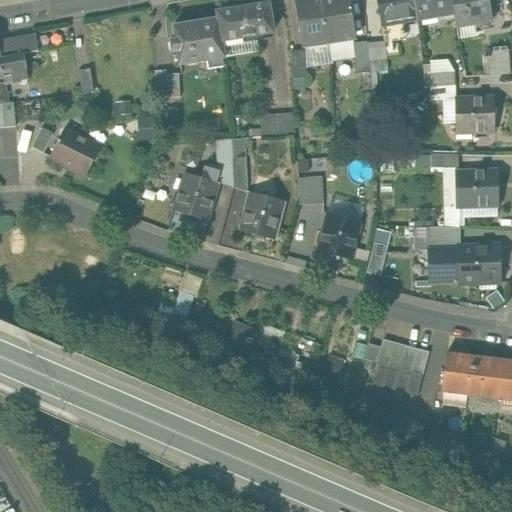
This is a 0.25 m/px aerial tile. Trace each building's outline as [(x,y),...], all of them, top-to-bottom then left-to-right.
[(321,0),(295,0),(303,46),(328,42),(321,0)] [(348,0),(321,0),(328,42),(354,38),(348,0)] [(414,0),(377,0),(382,25),(418,19),(414,0)] [(414,0),(418,19),(454,12),(451,0),(414,0)] [(489,0),(451,0),(454,12),(456,26),(493,20),(489,0)] [(268,4),(218,13),(219,19),(223,46),(256,40),(255,35),(273,32),(268,4)] [(219,19),(173,26),(175,40),(170,41),(172,52),(177,52),(179,65),(225,58),(223,46),(219,19)] [(0,57),(22,53),(38,51),(36,35),(0,41),(0,57)] [(386,41),(368,45),(371,72),(389,70),(386,41)] [(367,42),(353,43),(356,74),(370,73),(368,45),(367,42)] [(508,49),(484,51),(487,76),(510,74),(508,49)] [(305,50),(290,51),(292,79),(307,79),(305,50)] [(0,57),(0,82),(2,82),(3,82),(1,73),(11,72),(12,78),(26,76),(22,53),(0,57)] [(90,68),(78,70),(82,94),(94,92),(90,68)] [(167,74),(166,70),(155,71),(156,99),(168,98),(167,74)] [(454,72),(431,73),(431,86),(454,84),(454,72)] [(179,74),(167,74),(168,98),(180,98),(179,74)] [(454,84),(431,86),(431,100),(454,99),(454,84)] [(494,97),(455,99),(456,133),(495,131),(494,97)] [(13,102),(0,103),(0,127),(16,126),(13,102)] [(295,132),(295,113),(261,114),(262,133),(295,132)] [(53,134),(41,127),(31,147),(43,153),(53,134)] [(101,146),(64,128),(50,157),(63,163),(62,165),(85,177),(101,146)] [(230,139),(215,140),(218,182),(219,182),(233,187),(234,186),(230,139)] [(459,154),(432,154),(431,168),(459,168),(459,154)] [(246,157),(233,157),(234,187),(246,191),(248,184),(246,157)] [(497,170),(457,172),(459,206),(498,204),(497,170)] [(218,182),(186,172),(174,210),(208,220),(219,182),(218,182)] [(322,177),(298,179),(299,205),(323,203),(322,177)] [(284,201),(250,192),(241,230),(274,239),(284,201)] [(361,222),(328,213),(318,251),(352,260),(361,222)] [(430,227),(430,251),(460,249),(460,248),(460,228),(430,227)] [(367,272),(380,275),(388,247),(374,243),(367,272)] [(499,246),(460,248),(460,249),(461,280),(461,282),(501,280),(499,246)] [(429,281),(461,280),(460,249),(430,251),(428,251),(429,281)] [(181,290),(170,313),(181,317),(191,295),(181,290)] [(394,342),(383,339),(381,347),(377,362),(388,365),(394,342)] [(406,345),(394,342),(388,365),(400,368),(406,345)] [(381,347),(369,344),(365,359),(377,362),(381,347)] [(418,348),(406,345),(400,368),(400,369),(412,372),(418,348)] [(429,351),(418,348),(412,372),(423,375),(429,351)] [(475,355),(446,352),(441,392),(469,395),(475,355)] [(502,359),(475,355),(469,395),(497,398),(502,359)] [(511,359),(502,359),(497,398),(511,399),(511,359)] [(388,365),(377,362),(371,384),(417,396),(423,375),(412,372),(400,369),(400,368),(388,365)]
